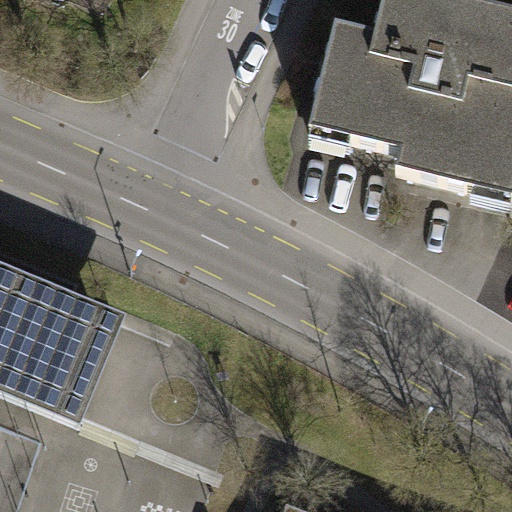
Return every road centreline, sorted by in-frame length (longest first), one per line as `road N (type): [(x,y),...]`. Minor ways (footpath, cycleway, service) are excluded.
road 1 (secondary): [(152,209),(430,355),(511,409)]
road 2 (residential): [(152,209),(248,0)]
road 3 (secondary): [(0,142),(152,209)]
